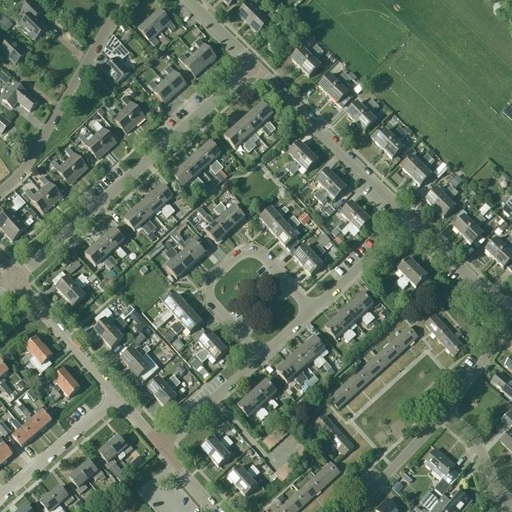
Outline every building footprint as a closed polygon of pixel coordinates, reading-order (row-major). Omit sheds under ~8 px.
[(247,25),(259,13),(253,7),(258,2),(256,0),(252,0),(250,3),(249,3),(237,15),(247,25)] [(41,14),(29,2),(21,11),(28,17),(19,26),(35,42),(47,30),(36,19),(41,14)] [(148,20),(160,33),(166,28),(171,33),(175,29),(170,24),(159,11),(148,20)] [(265,19),(259,13),(247,25),(257,36),(270,23),(269,23),(274,18),(270,14),(265,19)] [(154,39),(160,33),(148,20),(138,30),(150,43),(149,43),(154,48),(158,44),(154,39)] [(132,36),(129,33),(120,41),(123,44),(132,36)] [(313,39),(308,34),(299,44),(304,49),(313,39)] [(129,55),(113,37),(106,49),(116,60),(104,71),(117,85),(129,74),(119,63),(129,55)] [(200,50),(193,56),(205,69),(216,59),(204,46),(199,41),(195,45),(200,50)] [(15,66),(25,56),(10,42),(4,48),(0,44),(0,60),(4,56),(15,66)] [(300,70),(319,50),(316,47),(310,53),(311,54),(309,56),(302,49),(290,61),(300,70)] [(319,50),(300,70),(309,79),(320,68),(313,61),(316,58),(317,60),(323,54),(319,50)] [(205,69),(193,56),(187,61),(182,56),(178,60),(183,65),(195,78),(205,69)] [(170,77),(163,83),(175,96),(186,86),(174,73),(169,68),(165,72),(170,77)] [(327,97),(347,77),(344,74),(338,80),(339,81),(337,84),(330,77),(318,88),(327,97)] [(347,77),(327,97),(337,106),(348,95),(341,88),(343,86),(345,87),(351,81),(347,77)] [(175,96),(163,83),(157,88),(152,83),(148,87),(153,92),(165,105),(175,96)] [(38,104),(25,93),(26,93),(16,85),(2,101),(12,109),(17,103),(29,113),(38,104)] [(122,113),(135,127),(144,119),(131,105),(125,98),(121,101),(128,108),(122,113)] [(346,116),(355,125),(375,105),(371,101),(365,107),(367,109),(364,111),(357,104),(346,116)] [(252,113),(271,134),(275,131),(269,125),(268,126),(266,123),(273,117),(262,105),(252,113)] [(375,105),(355,125),(364,134),(376,122),(369,115),(371,113),(373,114),(378,108),(375,105)] [(126,135),(135,127),(122,113),(117,118),(111,111),(107,114),(113,121),(126,135)] [(0,126),(6,131),(14,122),(2,112),(0,114),(0,126)] [(243,122),(254,134),(259,129),(267,138),(271,134),(252,113),(243,122)] [(243,122),(234,130),(252,151),(256,148),(248,139),(254,134),(243,122)] [(99,134),(94,139),(106,153),(116,144),(103,130),(97,124),(93,127),(99,134)] [(383,152),(406,129),(402,125),(393,134),(394,136),(392,138),(385,131),(381,135),(374,143),(383,152)] [(412,134),(406,129),(383,152),(392,161),(404,149),(397,143),(399,140),(400,142),(406,136),(410,136),(412,134)] [(249,154),(252,151),(234,130),(224,139),(235,151),(242,144),(244,147),(243,148),(249,154)] [(377,131),(370,138),(374,143),(381,135),(377,131)] [(106,153),(94,139),(89,144),(82,136),(78,140),(85,147),(84,147),(97,161),(106,153)] [(200,152),(219,173),(223,170),(217,164),(216,165),(213,162),(220,156),(210,144),(200,152)] [(289,173),(309,153),(299,144),(288,156),(295,163),(293,165),(291,164),(285,170),(289,173)] [(71,160),(65,164),(78,178),(87,170),(74,156),(68,149),(64,153),(71,160)] [(191,161),(201,173),(209,166),(211,169),(210,170),(215,176),(219,173),(200,152),(191,161)] [(318,162),(309,153),(289,173),(292,177),(298,171),(297,169),(299,167),(306,174),(318,162)] [(430,159),(427,156),(421,162),(422,163),(420,166),(413,159),(401,170),(411,179),(430,159)] [(434,163),(431,160),(430,159),(411,179),(420,188),(431,177),(424,170),(427,167),(428,169),(434,163)] [(191,161),(181,169),(200,190),(204,187),(198,180),(197,182),(194,179),(201,173),(191,161)] [(78,178),(65,164),(60,169),(54,162),(50,165),(56,172),(69,187),(78,178)] [(443,164),(433,175),(438,180),(448,169),(443,164)] [(288,173),(283,168),(275,177),(279,182),(288,173)] [(196,193),(200,190),(181,169),(172,178),(183,190),(190,183),(192,186),(191,187),(196,193)] [(317,201),(337,181),(328,172),(316,184),(323,191),(321,193),(319,192),(313,198),(317,201)] [(462,182),(457,177),(449,185),(455,190),(462,182)] [(45,188),(40,193),(52,207),(62,199),(49,184),(49,185),(42,178),(39,181),(45,188)] [(346,190),(337,181),(317,201),(321,205),(326,199),(325,197),(327,195),(334,202),(346,190)] [(152,196),(171,217),(174,213),(169,207),(167,208),(165,206),(172,199),(162,187),(152,196)] [(434,211),(454,191),(450,187),(444,193),(446,195),(443,197),(436,190),(425,202),(434,211)] [(52,207),(40,193),(34,198),(28,191),(24,194),(30,201),(43,215),(52,207)] [(454,191),(434,211),(443,220),(455,208),(448,202),(450,199),(452,200),(457,194),(454,191)] [(167,220),(171,217),(152,196),(143,204),(153,216),(160,210),(163,212),(161,214),(167,220)] [(0,228),(4,233),(18,221),(13,215),(25,205),(19,197),(12,203),(16,206),(10,211),(0,220),(0,228)] [(464,198),(458,204),(463,209),(469,203),(464,198)] [(511,201),(502,212),(511,220),(511,201)] [(143,204),(133,213),(152,233),(156,230),(150,224),(149,225),(146,222),(153,216),(143,204)] [(343,224),(337,230),(341,233),(361,213),(352,204),(340,216),(347,223),(345,225),(343,224)] [(221,205),(217,208),(235,228),(244,219),(234,208),(227,214),(224,211),(225,210),(221,205)] [(478,215),(482,218),(489,210),(484,206),(477,213),(478,215)] [(215,225),(226,237),(235,228),(217,208),(213,212),(218,217),(219,216),(221,219),(215,225)] [(268,230),(280,220),(288,213),(284,209),(279,214),(280,214),(277,217),(271,210),(259,221),(268,230)] [(462,210),(456,216),(461,221),(467,215),(462,210)] [(151,234),(152,233),(133,213),(124,221),(134,233),(142,227),(144,229),(143,231),(151,240),(155,238),(151,234)] [(370,222),(361,213),(341,233),(345,237),(351,231),(349,229),(352,227),(359,234),(370,222)] [(304,214),(297,220),(303,227),(310,220),(304,214)] [(482,218),(478,215),(472,221),(474,222),(471,224),(464,218),(453,229),(462,238),(482,218)] [(226,237),(215,225),(208,217),(204,220),(209,225),(210,225),(212,227),(205,233),(216,245),(226,237)] [(286,226),(280,220),(268,230),(277,240),(296,222),(293,218),(288,223),(288,224),(286,226)] [(485,222),(482,218),(462,238),(471,247),(482,236),(475,229),(478,226),(479,228),(485,222)] [(23,226),(18,221),(4,233),(12,242),(26,230),(26,229),(33,223),(30,220),(23,226)] [(300,227),(296,222),(277,240),(285,249),(297,239),(292,232),(295,230),(295,231),(300,227)] [(504,224),(499,229),(502,233),(508,227),(504,224)] [(114,251),(122,260),(126,257),(121,250),(119,252),(117,249),(124,242),(113,231),(104,239),(114,251)] [(179,236),(174,231),(170,236),(177,244),(182,240),(179,236)] [(328,245),(330,243),(324,236),(317,243),(323,249),(328,245)] [(345,241),(340,236),(334,241),(339,246),(345,241)] [(485,252),(494,261),(511,242),(511,239),(510,238),(504,244),(505,245),(503,248),(496,241),(485,252)] [(94,248),(113,268),(117,265),(111,259),(110,260),(107,257),(114,251),(104,239),(94,248)] [(184,252),(195,264),(205,255),(194,243),(187,250),(185,247),(186,246),(181,241),(178,245),(184,252)] [(511,250),(511,242),(494,261),(503,270),(511,261),(511,256),(507,252),(510,250),(511,251),(511,250)] [(293,258),(302,268),(322,250),(318,246),(313,251),(314,252),(311,254),(305,247),(293,258)] [(109,272),(113,268),(94,248),(85,256),(95,268),(103,262),(105,264),(104,266),(109,272)] [(186,272),(195,264),(184,252),(178,258),(176,255),(172,249),(168,253),(176,260),(175,261),(186,272)] [(325,253),(322,250),(302,268),(311,277),(322,267),(316,260),(319,257),(320,258),(325,253)] [(155,257),(151,252),(146,257),(150,261),(155,257)] [(176,281),(186,272),(175,261),(176,260),(168,253),(165,256),(169,261),(170,260),(173,263),(166,269),(176,281)] [(128,256),(124,260),(128,265),(133,261),(128,256)] [(399,288),(418,269),(408,260),(397,271),(404,278),(401,281),(400,280),(395,285),(399,288)] [(81,268),(78,263),(67,273),(70,277),(76,272),(81,268)] [(143,276),(148,272),(144,268),(139,272),(143,276)] [(427,278),(418,269),(399,288),(402,292),(407,287),(406,286),(409,283),(416,290),(427,278)] [(111,271),(106,276),(111,281),(116,276),(111,271)] [(450,273),(447,282),(453,284),(456,276),(450,273)] [(56,290),(64,299),(85,280),(82,277),(75,282),(77,284),(74,286),(67,279),(56,290)] [(106,279),(101,283),(105,287),(110,283),(106,279)] [(88,284),(85,280),(64,299),(73,309),(85,298),(78,291),(81,288),(82,290),(88,284)] [(101,285),(97,288),(102,293),(105,290),(101,285)] [(370,323),(374,320),(369,315),(368,316),(366,313),(373,307),(362,295),(353,304),(370,323)] [(165,323),(173,316),(185,306),(176,296),(164,307),(170,314),(168,316),(167,315),(162,320),(165,323)] [(367,327),(370,323),(353,304),(343,312),(354,324),(361,318),(363,321),(362,321),(367,327)] [(193,315),(185,306),(173,316),(179,323),(176,325),(175,324),(170,329),(173,333),(193,315)] [(123,322),(120,319),(113,324),(115,326),(112,328),(105,321),(112,315),(107,310),(96,320),(100,325),(94,332),(102,341),(123,322)] [(127,310),(121,316),(122,316),(120,318),(123,322),(125,320),(131,314),(127,310)] [(244,311),(233,312),(234,322),(244,321),(244,311)] [(343,312),(334,321),(352,340),(355,337),(351,332),(350,333),(347,330),(354,324),(343,312)] [(193,315),(173,333),(177,336),(182,332),(181,331),(184,328),(190,335),(202,325),(193,315)] [(137,325),(133,328),(139,334),(148,326),(139,316),(134,322),(137,325)] [(439,342),(449,333),(435,317),(424,326),(439,342)] [(165,323),(162,320),(161,319),(152,326),(157,331),(165,323)] [(380,326),(374,320),(370,323),(376,329),(380,326)] [(349,343),(352,340),(334,321),(324,329),(335,341),(342,335),(344,337),(343,338),(348,344),(349,343)] [(123,322),(102,341),(111,351),(123,340),(116,333),(119,330),(120,332),(126,326),(123,322)] [(392,343),(401,353),(417,339),(408,329),(392,343)] [(140,333),(131,341),(137,348),(146,340),(140,333)] [(458,333),(453,337),(449,333),(439,342),(453,358),(464,349),(456,341),(462,336),(458,333)] [(199,361),(218,343),(210,334),(198,344),(204,351),(201,354),(201,353),(195,357),(199,361)] [(304,347),(322,367),(327,372),(331,369),(326,364),(321,358),(320,359),(318,357),(325,350),(314,339),(304,347)] [(24,366),(29,362),(44,349),(36,340),(25,349),(29,354),(16,365),(20,370),(24,366)] [(357,346),(352,340),(349,343),(354,348),(357,346)] [(192,353),(197,349),(192,343),(187,348),(192,353)] [(227,353),(218,343),(199,361),(202,365),(207,360),(206,359),(209,356),(215,363),(227,353)] [(376,357),(385,368),(401,353),(392,343),(376,357)] [(319,370),(322,367),(304,347),(295,356),(306,367),(312,362),(315,364),(314,365),(319,370)] [(120,361),(129,371),(150,352),(146,348),(140,354),(141,355),(139,357),(132,350),(120,361)] [(44,349),(29,362),(41,375),(51,366),(48,362),(52,358),(44,349)] [(153,355),(150,352),(129,371),(138,380),(149,369),(143,362),(146,360),(147,361),(153,355)] [(286,364),(303,384),(304,384),(307,381),(302,375),(302,376),(299,374),(306,367),(295,356),(286,364)] [(376,357),(360,372),(370,382),(385,368),(376,357)] [(199,361),(194,365),(191,368),(191,369),(192,368),(196,372),(203,366),(202,365),(199,361)] [(300,387),(303,384),(286,364),(276,373),(287,385),(294,378),(296,381),(295,382),(300,387)] [(180,366),(176,370),(181,375),(185,371),(180,366)] [(52,398),(57,394),(61,390),(72,381),(64,372),(53,381),(57,386),(48,393),(52,398)] [(360,372),(345,386),(354,396),(370,382),(360,372)] [(147,390),(156,400),(176,381),(178,379),(175,375),(167,383),(168,385),(165,387),(159,380),(147,390)] [(511,380),(509,384),(498,375),(490,384),(502,394),(511,402),(511,400),(511,380)] [(29,376),(22,381),(27,388),(34,382),(29,376)] [(80,390),(72,381),(61,390),(68,400),(80,390)] [(176,381),(156,400),(164,409),(176,399),(169,391),(172,389),(173,390),(180,385),(176,381)] [(307,381),(304,384),(309,389),(312,387),(307,381)] [(26,388),(21,382),(16,386),(21,392),(26,388)] [(267,403),(274,411),(278,407),(273,402),(272,403),(269,400),(276,394),(266,382),(256,391),(267,403)] [(8,389),(4,384),(1,386),(0,387),(4,392),(8,389)] [(338,411),(354,396),(345,386),(329,400),(338,411)] [(13,394),(8,389),(4,392),(8,398),(11,396),(13,394)] [(247,399),(264,419),(268,416),(263,411),(260,409),(267,403),(256,391),(247,399)] [(57,394),(52,398),(56,402),(60,398),(57,394)] [(261,422),(264,419),(247,399),(237,408),(248,420),(255,413),(257,416),(256,417),(261,422)] [(26,411),(21,406),(18,409),(22,414),(26,411)] [(32,421),(41,432),(51,423),(39,409),(34,413),(37,417),(32,421)] [(26,419),(27,419),(29,417),(30,416),(26,411),(22,414),(26,419)] [(511,426),(511,416),(508,413),(499,422),(509,430),(511,426)] [(32,421),(29,417),(27,419),(26,419),(24,421),(27,425),(22,430),(31,440),(41,432),(32,421)] [(329,442),(339,433),(324,417),(314,426),(329,442)] [(15,429),(18,433),(17,434),(12,438),(21,449),(31,440),(22,430),(15,421),(11,425),(15,429)] [(11,433),(2,423),(0,424),(0,428),(7,437),(11,433)] [(285,437),(291,432),(283,424),(278,429),(285,437)] [(285,437),(278,429),(273,433),(281,441),(285,437)] [(511,432),(511,431),(500,443),(511,454),(511,432)] [(281,441),(273,433),(270,437),(277,445),(281,441)] [(353,449),(339,433),(329,442),(343,458),(353,449)] [(277,445),(270,437),(265,440),(273,449),(277,445)] [(108,446),(117,457),(121,453),(125,457),(132,451),(128,447),(126,449),(117,438),(108,446)] [(209,459),(229,441),(226,438),(221,442),(221,443),(219,446),(213,439),(201,450),(209,459)] [(0,462),(2,465),(12,457),(4,447),(5,445),(0,439),(0,462)] [(273,449),(265,440),(262,444),(269,452),(273,449)] [(227,450),(232,445),(229,441),(209,459),(218,469),(230,458),(224,451),(226,449),(227,450)] [(112,461),(117,457),(108,446),(98,454),(107,465),(105,467),(108,471),(107,472),(119,485),(126,478),(115,465),(116,465),(112,461)] [(304,447),(299,452),(307,460),(312,455),(304,447)] [(448,486),(457,475),(451,471),(454,467),(435,451),(424,465),(443,481),(434,491),(442,498),(450,487),(448,486)] [(299,452),(295,455),(303,463),(307,460),(299,452)] [(295,455),(291,459),(299,467),(303,463),(295,455)] [(139,458),(128,468),(133,473),(143,464),(139,458)] [(291,459),(287,463),(294,471),(299,467),(291,459)] [(228,479),(236,489),(264,464),(261,460),(253,467),(247,472),(248,473),(246,475),(239,468),(228,479)] [(79,471),(88,482),(92,478),(95,482),(99,479),(101,482),(105,479),(103,476),(99,472),(97,474),(88,463),(79,471)] [(287,463),(283,466),(290,475),(294,471),(287,463)] [(264,464),(236,489),(245,498),(257,488),(250,481),(253,478),(254,479),(267,468),(264,464)] [(314,479),(323,489),(339,475),(330,464),(314,479)] [(283,466),(279,470),(286,478),(290,475),(283,466)] [(281,483),(286,478),(279,470),(275,474),(281,483)] [(88,482),(79,471),(69,479),(78,490),(76,492),(79,496),(87,490),(83,486),(88,482)] [(149,473),(140,481),(143,485),(153,478),(149,473)] [(403,475),(401,478),(409,485),(412,482),(403,475)] [(298,493),(307,503),(323,489),(314,479),(298,493)] [(300,486),(296,482),(292,486),(296,490),(300,486)] [(397,483),(392,489),(398,494),(399,492),(402,488),(397,483)] [(49,496),(58,507),(63,503),(66,507),(74,501),(70,497),(68,499),(59,488),(49,496)] [(298,493),(282,507),(286,511),(298,511),(307,503),(298,493)] [(427,511),(426,511),(424,510),(421,511),(431,511),(438,504),(436,502),(437,501),(428,493),(419,504),(427,511)] [(438,504),(431,511),(442,511),(443,511),(463,511),(471,503),(459,493),(451,502),(444,495),(438,503),(439,503),(438,505),(438,504)] [(55,511),(54,511),(58,507),(49,496),(40,505),(45,510),(42,511),(55,511)] [(281,496),(276,500),(280,505),(285,500),(281,496)] [(88,501),(84,505),(90,511),(94,507),(88,501)] [(397,511),(387,501),(375,511),(397,511)] [(80,502),(75,506),(79,511),(84,507),(80,502)]
